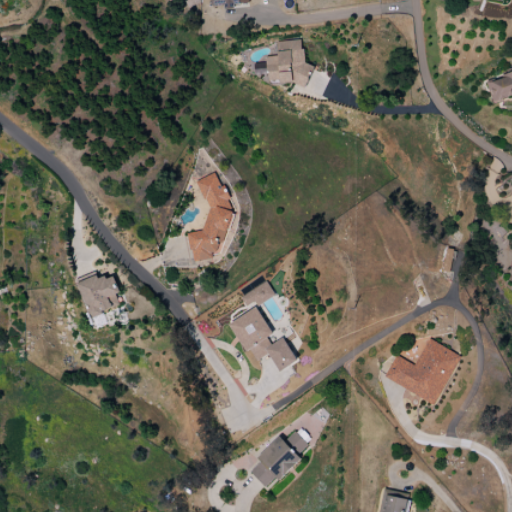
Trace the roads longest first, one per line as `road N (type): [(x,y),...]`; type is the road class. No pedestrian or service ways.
road 1 (residential): [(0,119),(71,188),(103,238),(183,325)]
road 2 (residential): [(414,0),(431,91),(487,151),(511,163)]
